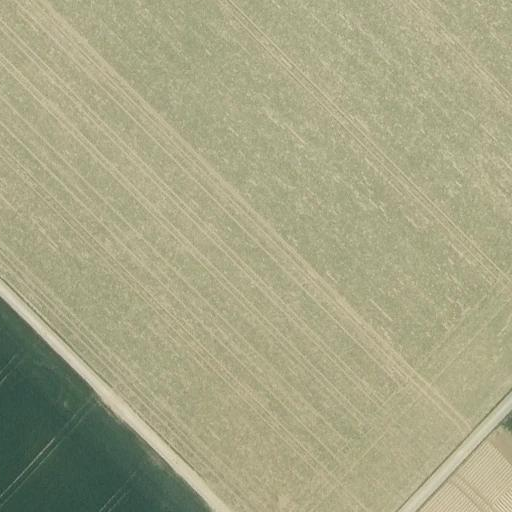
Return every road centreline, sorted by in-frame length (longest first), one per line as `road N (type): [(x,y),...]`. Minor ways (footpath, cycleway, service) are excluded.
road 1 (track): [(226,511),(0,284)]
road 2 (track): [(511,401),(408,511)]
